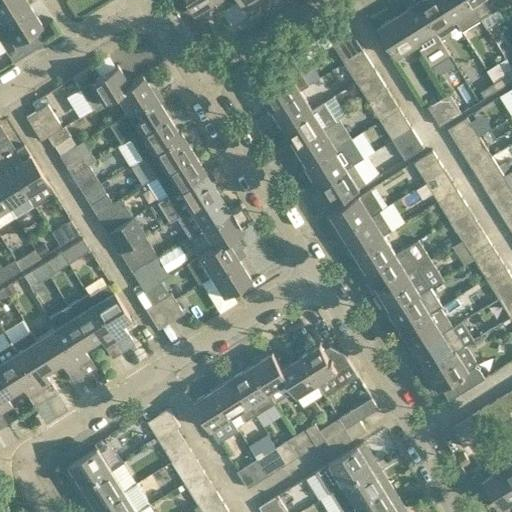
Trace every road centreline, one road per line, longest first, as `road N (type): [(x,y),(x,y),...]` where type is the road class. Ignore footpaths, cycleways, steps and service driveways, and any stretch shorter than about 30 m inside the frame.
road 1 (residential): [(45,511),(27,483),(31,451),(313,272)]
road 2 (residential): [(462,511),(313,272)]
road 3 (residential): [(313,272),(198,85)]
road 4 (residential): [(0,96),(147,4)]
road 5 (residential): [(198,85),(336,0)]
